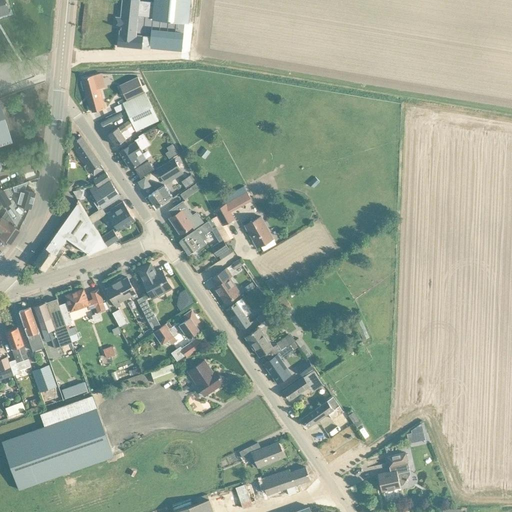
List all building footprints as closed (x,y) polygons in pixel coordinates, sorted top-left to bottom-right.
[(0,0),(0,15),(7,13),(8,13),(8,12),(7,12),(3,0),(0,0)] [(116,17),(115,26),(119,26),(119,28),(120,28),(119,34),(118,34),(117,46),(142,49),(143,37),(135,36),(138,0),(137,0),(122,0),(121,18),(116,17)] [(154,0),(151,37),(143,37),(142,49),(149,49),(150,47),(183,51),(185,23),(188,23),(190,0),(154,0)] [(92,112),(101,109),(105,108),(100,87),(97,88),(94,75),(82,78),(92,112)] [(125,107),(147,96),(138,77),(120,85),(127,101),(123,103),(125,107)] [(147,96),(125,107),(135,131),(158,120),(147,96)] [(0,145),(11,141),(0,107),(0,145)] [(116,145),(124,140),(127,138),(123,132),(128,129),(124,123),(108,134),(116,145)] [(79,157),(84,165),(89,171),(100,163),(82,136),(73,142),(81,155),(79,157)] [(131,169),(139,163),(145,160),(141,153),(142,152),(140,148),(144,145),(140,138),(120,151),(131,169)] [(181,170),(173,158),(156,169),(163,181),(181,170)] [(141,178),(154,170),(148,161),(135,169),(141,178)] [(98,187),(102,184),(110,179),(106,172),(93,181),(98,187)] [(191,174),(181,181),(186,187),(196,180),(191,174)] [(66,183),(65,191),(71,190),(73,189),(73,183),(69,183),(70,178),(67,177),(66,183)] [(150,185),(145,178),(139,182),(143,189),(150,185)] [(94,202),(99,210),(88,217),(92,223),(105,214),(101,208),(106,205),(119,196),(109,181),(97,190),(95,186),(90,189),(97,200),(94,202)] [(195,183),(190,187),(193,192),(199,188),(195,183)] [(156,207),(165,201),(166,200),(172,196),(168,191),(164,185),(158,189),(148,196),(156,207)] [(218,216),(212,219),(215,225),(225,242),(234,237),(226,224),(234,219),(231,212),(252,200),(244,186),(228,195),(231,200),(214,210),(218,216)] [(3,191),(0,193),(0,202),(3,207),(11,203),(7,198),(12,194),(9,189),(3,191)] [(29,209),(34,193),(18,189),(14,204),(29,209)] [(88,217),(83,209),(77,200),(49,241),(59,248),(67,237),(88,254),(106,246),(101,238),(92,223),(88,217)] [(119,203),(113,207),(110,209),(111,210),(107,213),(116,227),(113,229),(103,235),(110,245),(119,239),(115,232),(118,230),(134,220),(122,202),(120,203),(119,203)] [(183,202),(169,211),(173,216),(169,218),(180,234),(193,226),(194,228),(203,222),(197,213),(192,216),(183,202)] [(0,218),(0,238),(9,245),(18,231),(10,225),(12,222),(7,215),(3,221),(0,219),(0,218)] [(261,217),(254,221),(245,225),(257,248),(273,239),(261,217)] [(188,235),(180,241),(188,253),(198,247),(199,249),(206,244),(203,240),(208,237),(206,234),(213,229),(208,221),(196,230),(188,235)] [(59,248),(49,241),(34,262),(45,270),(49,264),(53,267),(63,252),(59,248)] [(228,249),(223,241),(212,249),(217,256),(228,249)] [(236,268),(242,265),(239,260),(233,264),(232,266),(232,268),(234,269),(236,268)] [(152,298),(162,292),(171,287),(162,270),(156,274),(150,263),(138,270),(142,279),(143,280),(143,281),(152,298)] [(225,303),(233,298),(239,294),(229,278),(231,277),(226,269),(211,279),(216,286),(214,287),(225,303)] [(122,277),(115,281),(125,299),(131,296),(133,299),(137,296),(127,277),(123,279),(122,277)] [(106,288),(110,297),(116,308),(121,305),(119,302),(125,299),(115,281),(109,284),(110,286),(106,288)] [(252,282),(243,289),(246,293),(255,287),(252,282)] [(67,303),(59,306),(72,342),(77,340),(72,327),(67,329),(66,325),(71,323),(67,312),(86,305),(88,311),(96,308),(97,313),(105,310),(99,290),(90,293),(93,299),(87,301),(83,289),(65,296),(67,303)] [(153,313),(144,296),(137,300),(146,317),(153,313)] [(280,317),(293,308),(285,297),(272,306),(280,317)] [(59,306),(56,299),(45,303),(45,302),(33,306),(41,329),(46,327),(54,348),(72,342),(59,306)] [(241,330),(249,324),(243,316),(249,311),(240,299),(226,309),(241,330)] [(19,311),(32,351),(44,347),(30,307),(19,311)] [(274,313),(270,308),(256,318),(260,323),(274,313)] [(119,309),(112,313),(119,327),(126,323),(119,309)] [(183,330),(188,338),(199,330),(199,329),(200,329),(196,323),(199,321),(191,310),(183,316),(186,320),(179,324),(178,322),(172,326),(169,321),(153,332),(162,345),(169,340),(172,345),(177,342),(174,337),(183,330)] [(153,313),(146,317),(152,329),(160,325),(153,313)] [(17,328),(5,332),(15,360),(9,362),(11,367),(13,374),(14,375),(20,373),(19,370),(30,366),(17,328)] [(268,359),(281,350),(286,347),(294,342),(295,340),(290,333),(276,343),(277,344),(272,347),(259,328),(246,337),(251,344),(260,356),(264,353),(268,359)] [(186,356),(195,351),(203,345),(198,337),(181,349),(186,356)] [(307,358),(311,355),(299,338),(295,341),(307,358)] [(294,342),(286,347),(289,352),(297,347),(294,342)] [(112,347),(104,350),(106,357),(115,354),(112,347)] [(277,384),(288,376),(291,374),(278,354),(264,364),(277,384)] [(0,378),(13,374),(11,367),(9,362),(7,356),(1,359),(0,356),(0,378)] [(204,395),(215,388),(223,383),(216,371),(212,374),(204,361),(188,371),(204,395)] [(302,377),(314,368),(309,361),(297,370),(302,377)] [(52,391),(57,390),(49,365),(32,371),(39,392),(51,388),(52,391)] [(173,365),(151,372),(155,383),(176,375),(173,365)] [(318,376),(314,370),(283,391),(289,400),(310,385),(309,383),(318,376)] [(85,382),(77,384),(81,394),(88,391),(85,382)] [(41,414),(45,426),(2,441),(19,489),(100,460),(102,466),(108,463),(107,458),(113,456),(96,408),(92,395),(41,414)] [(334,396),(310,413),(302,418),(308,427),(328,413),(332,419),(343,411),(339,405),(334,396)] [(6,422),(24,418),(22,409),(4,413),(6,422)] [(352,410),(347,413),(357,428),(362,424),(352,410)] [(239,450),(243,459),(253,454),(258,466),(284,456),(277,443),(260,450),(257,444),(239,450)] [(410,474),(410,471),(406,452),(396,454),(387,456),(390,471),(377,474),(381,491),(400,487),(400,486),(403,485),(410,474)] [(289,469),(279,472),(261,478),(268,500),(269,500),(267,495),(286,489),(289,496),(296,494),(293,485),(309,480),(305,467),(290,472),(289,469)] [(173,511),(213,511),(209,500),(173,511)]
